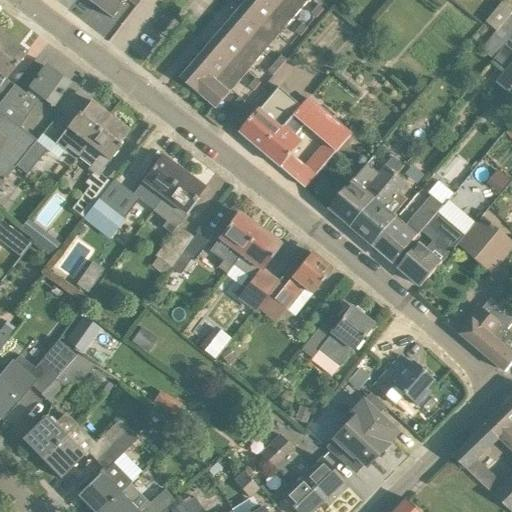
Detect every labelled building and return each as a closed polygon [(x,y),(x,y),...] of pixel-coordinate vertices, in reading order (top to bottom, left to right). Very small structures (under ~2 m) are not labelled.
[(101,0),(96,7),(111,19),(126,1),(135,8),(141,0),(101,0)] [(252,0),(246,8),(279,36),(295,17),(274,0),(252,0)] [(274,0),(295,17),(309,0),(274,0)] [(511,36),(511,11),(502,3),(485,23),(495,32),(481,50),(492,60),(511,36)] [(323,10),(318,6),(311,14),(316,19),(323,10)] [(230,26),(263,54),(279,36),(246,8),(230,26)] [(300,37),(307,29),(302,25),(295,33),(300,37)] [(214,44),(247,72),(263,54),(230,26),(214,44)] [(0,103),(13,87),(14,86),(6,80),(27,53),(26,53),(25,53),(3,36),(0,39),(0,103)] [(511,36),(492,60),(497,64),(492,70),(500,78),(511,63),(511,36)] [(247,72),(214,44),(198,63),(231,91),(247,72)] [(281,56),(274,64),(279,69),(286,60),(281,56)] [(183,81),(215,109),(231,91),(198,63),(183,81)] [(511,63),(500,78),(497,82),(511,93),(511,63)] [(279,69),(274,64),(267,72),(272,77),(279,69)] [(13,87),(0,103),(0,186),(15,167),(35,142),(36,141),(17,126),(40,97),(52,107),(59,96),(60,97),(63,94),(62,93),(68,85),(45,68),(24,95),(13,87)] [(253,92),(260,84),(255,79),(248,88),(253,92)] [(240,134),(263,153),(302,108),(279,88),(240,134)] [(511,98),(506,93),(499,102),(511,112),(511,98)] [(232,106),(237,110),(244,102),(239,98),(232,106)] [(302,108),(263,153),(281,169),(302,144),(294,137),(305,125),(336,152),(350,136),(308,100),(302,108)] [(66,149),(77,158),(109,117),(90,102),(80,116),(78,114),(54,145),(63,153),(66,149)] [(77,158),(89,168),(87,171),(96,177),(97,178),(99,175),(121,147),(119,146),(129,132),(109,117),(77,158)] [(46,150),(35,142),(15,167),(26,176),(46,150)] [(152,213),(163,198),(182,173),(161,157),(152,169),(150,167),(140,181),(142,183),(133,196),(113,181),(101,196),(100,196),(83,217),(96,229),(100,224),(108,230),(132,197),(152,213)] [(353,182),(329,210),(336,215),(336,218),(341,222),(343,221),(352,228),(393,181),(396,176),(404,167),(393,158),(386,167),(365,192),(353,182)] [(182,173),(163,198),(152,213),(165,223),(161,229),(170,235),(153,257),(156,259),(169,269),(170,270),(193,239),(177,227),(197,202),(195,200),(205,187),(204,186),(202,188),(182,173)] [(96,177),(88,187),(70,210),(81,219),(83,217),(100,196),(110,183),(99,175),(97,178),(96,177)] [(373,247),(396,219),(393,216),(407,200),(399,193),(407,185),(396,176),(393,181),(352,228),(360,236),(360,238),(365,242),(368,242),(373,247)] [(373,247),(394,265),(430,223),(441,210),(443,207),(433,198),(414,219),(414,222),(408,229),(396,219),(373,247)] [(422,288),(442,264),(466,236),(453,225),(455,222),(441,210),(430,223),(441,233),(426,251),(420,245),(399,269),(422,288)] [(218,240),(209,252),(222,262),(223,260),(224,261),(218,269),(225,274),(259,230),(237,214),(218,240)] [(511,242),(483,218),(458,247),(492,275),(511,251),(511,242)] [(20,231),(31,240),(39,231),(27,221),(20,231)] [(0,243),(6,249),(17,235),(0,222),(0,243)] [(277,282),(261,271),(280,246),(259,230),(225,274),(225,275),(244,289),(236,300),(253,313),(256,309),(276,283),(277,282)] [(196,234),(193,239),(170,270),(179,276),(190,260),(193,262),(203,248),(207,242),(196,234)] [(274,324),(286,309),(302,288),(311,295),(331,270),(328,268),(327,264),(324,261),(320,261),(310,253),(283,288),(276,283),(256,309),(274,324)] [(169,269),(156,259),(148,269),(162,279),(169,269)] [(461,336),(490,360),(505,372),(505,373),(507,373),(511,366),(511,352),(503,345),(511,334),(511,333),(508,330),(511,325),(511,316),(491,300),(474,321),(470,318),(469,319),(473,322),(461,336)] [(322,323),(300,351),(310,360),(317,352),(338,368),(351,351),(353,352),(360,342),(373,326),(350,308),(332,331),(322,323)] [(99,331),(82,320),(66,342),(82,354),(99,331)] [(154,338),(141,328),(131,342),(144,352),(154,338)] [(220,331),(210,344),(205,340),(199,348),(204,352),(215,361),(231,339),(220,331)] [(0,350),(9,339),(0,332),(0,350)] [(20,398),(20,397),(30,386),(40,396),(54,380),(74,357),(57,343),(34,369),(18,356),(7,370),(0,377),(0,419),(1,420),(20,398)] [(219,356),(227,367),(235,362),(227,350),(219,356)] [(399,358),(373,387),(394,405),(403,395),(416,407),(428,394),(424,390),(432,381),(412,363),(410,366),(398,356),(397,357),(399,358)] [(40,396),(50,405),(72,381),(77,385),(92,369),(74,357),(54,380),(40,396)] [(365,377),(356,370),(347,381),(355,388),(365,377)] [(103,390),(108,393),(112,387),(107,383),(103,390)] [(152,403),(173,418),(182,406),(161,391),(152,403)] [(363,401),(352,414),(380,440),(384,436),(389,441),(397,433),(363,401)] [(300,407),(295,420),(306,424),(311,411),(300,407)] [(507,448),(511,442),(511,411),(507,407),(486,428),(507,448)] [(333,441),(325,449),(337,460),(345,451),(352,458),(353,457),(365,467),(389,441),(384,436),(380,440),(352,414),(348,410),(334,426),(340,433),(333,441)] [(42,459),(65,437),(76,426),(64,414),(53,425),(46,417),(21,441),(22,442),(24,441),(42,459)] [(76,426),(65,437),(42,459),(60,478),(58,479),(60,480),(87,454),(95,462),(127,431),(118,421),(94,444),(76,426)] [(511,511),(511,452),(507,448),(486,428),(454,458),(510,511),(511,511)] [(79,497),(93,511),(101,511),(129,485),(131,483),(112,464),(137,440),(127,431),(95,462),(104,471),(76,498),(78,499),(79,497)] [(343,483),(321,460),(310,470),(293,452),(293,451),(279,437),(270,445),(323,502),(343,483)] [(260,455),(273,469),(273,475),(284,486),(289,486),(291,485),(292,487),(281,498),(293,511),(312,511),(323,502),(270,445),(260,455)] [(212,477),(220,469),(216,464),(207,472),(212,477)] [(232,482),(248,500),(258,490),(242,473),(232,482)] [(129,485),(101,511),(161,511),(173,502),(164,490),(148,504),(129,485)] [(190,501),(183,505),(187,511),(197,511),(201,510),(194,498),(190,501)] [(420,511),(409,501),(398,511),(420,511)]
